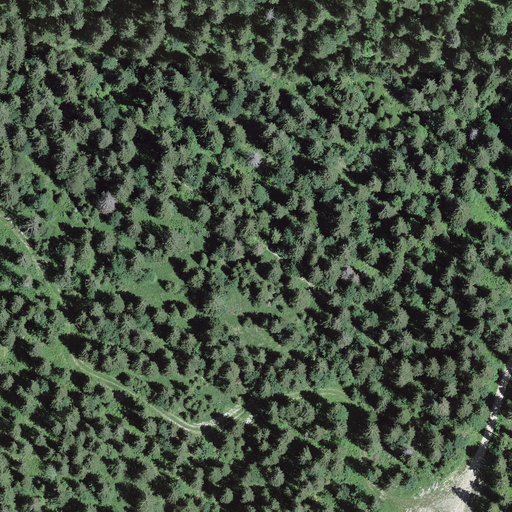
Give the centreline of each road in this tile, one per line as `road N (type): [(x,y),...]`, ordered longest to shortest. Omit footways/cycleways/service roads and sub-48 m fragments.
road 1 (track): [(432,511),(370,485),(358,414),(339,392),(273,397),(199,430),(92,372),(72,350),(71,308),(24,237),(0,217)]
road 2 (track): [(465,491),(511,364)]
